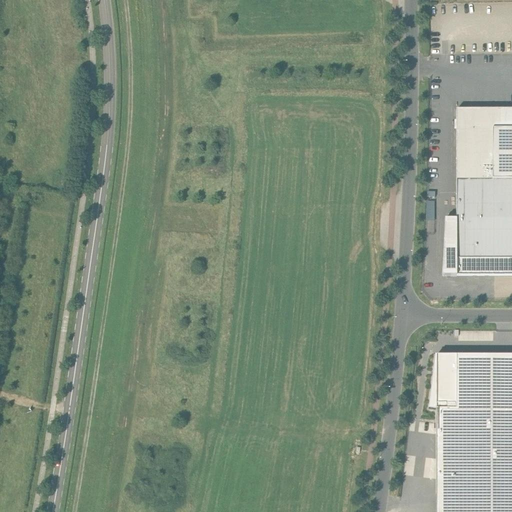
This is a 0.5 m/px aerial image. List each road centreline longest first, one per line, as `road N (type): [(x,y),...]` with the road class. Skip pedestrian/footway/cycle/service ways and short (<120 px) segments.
road 1 (secondary): [(52,511),(106,135),(103,0)]
road 2 (unclassified): [(409,0),(399,311)]
road 3 (unknown): [(448,67),(445,274),(452,285),(511,287)]
road 4 (unclassified): [(399,311),(376,511)]
